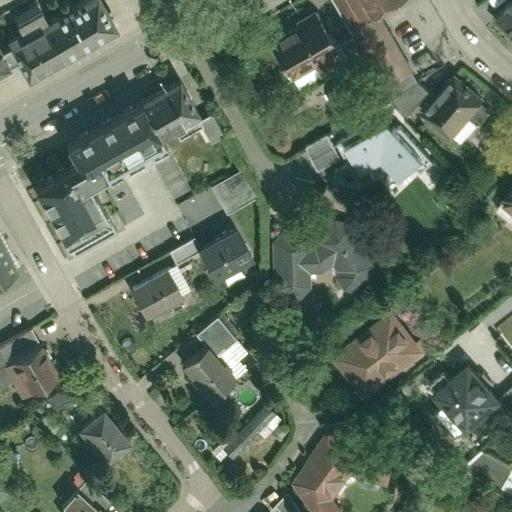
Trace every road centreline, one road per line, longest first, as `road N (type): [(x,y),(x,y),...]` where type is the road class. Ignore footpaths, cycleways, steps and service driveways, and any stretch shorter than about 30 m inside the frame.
road 1 (tertiary): [(233,0),(0,130)]
road 2 (residential): [(208,488),(110,365),(58,277)]
